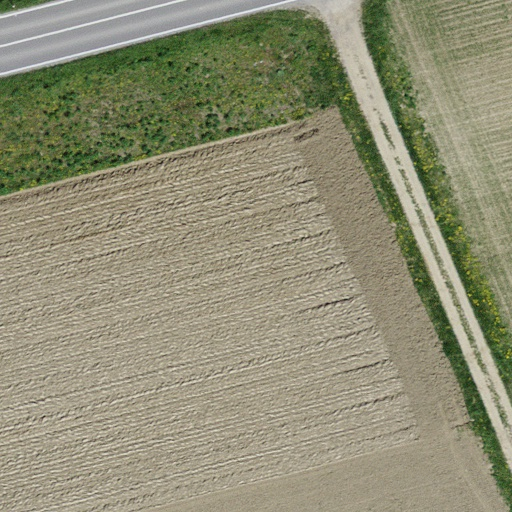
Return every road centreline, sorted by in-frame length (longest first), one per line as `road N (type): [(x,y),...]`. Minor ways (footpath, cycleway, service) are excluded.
road 1 (track): [(511,433),(334,0)]
road 2 (secondary): [(182,0),(0,46)]
